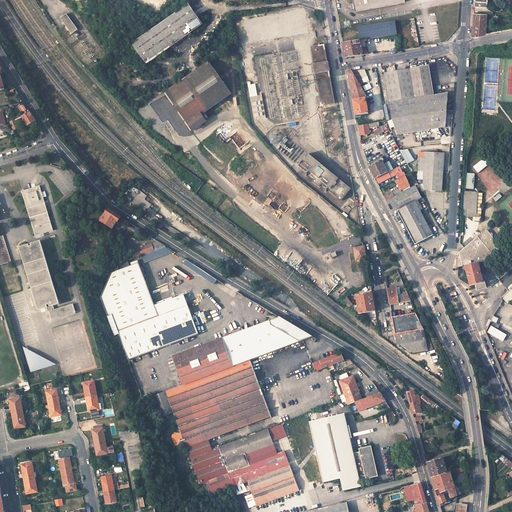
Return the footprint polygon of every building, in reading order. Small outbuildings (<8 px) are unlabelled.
[(352,0),(354,10),(405,2),(404,0),(352,0)] [(203,24),(188,4),(132,43),(146,64),(203,24)] [(480,13),(474,13),(473,36),(477,36),(486,34),(487,14),(480,13)] [(66,14),(60,18),(72,34),(78,29),(73,22),(66,14)] [(389,21),(357,27),(360,40),(391,35),(389,21)] [(361,48),(360,40),(342,43),(345,58),(367,54),(366,47),(361,48)] [(315,73),(321,105),(334,103),(328,71),(329,71),(327,62),(326,62),(324,46),(311,48),(314,64),(313,64),(315,73)] [(165,91),(192,131),(205,121),(200,115),(230,94),(208,62),(165,91)] [(445,126),(446,110),(447,93),(433,95),(428,65),(384,73),(392,119),(387,121),(393,136),(397,135),(445,126)] [(362,83),(355,71),(351,72),(359,85),(362,83)] [(359,85),(351,72),(347,72),(356,116),(368,114),(365,99),(367,99),(359,85)] [(252,107),(246,78),(242,79),(248,108),(252,107)] [(384,120),(377,109),(370,112),(376,122),(384,120)] [(30,112),(22,117),(24,120),(28,126),(36,121),(30,112)] [(369,128),(368,125),(358,126),(360,135),(370,133),(369,128)] [(385,128),(376,132),(377,136),(387,131),(385,128)] [(399,151),(405,163),(412,160),(407,148),(399,151)] [(441,190),(443,153),(424,151),(424,158),(418,157),(417,177),(423,178),(423,182),(425,189),(441,190)] [(321,183),(340,200),(350,188),(308,152),(298,165),(315,178),(313,181),(319,186),(321,183)] [(59,156),(50,154),(48,163),(57,165),(59,156)] [(382,161),(369,168),(375,179),(388,173),(382,161)] [(388,173),(375,180),(377,184),(390,177),(390,178),(395,175),(397,180),(404,176),(403,173),(401,173),(398,167),(388,173)] [(473,188),(473,173),(465,173),(465,188),(473,188)] [(401,190),(409,186),(405,177),(396,182),(401,190)] [(415,185),(420,194),(405,202),(407,205),(423,196),(417,184),(415,185)] [(386,200),(388,205),(390,203),(394,210),(396,209),(398,211),(408,206),(407,205),(405,202),(420,194),(415,185),(410,188),(397,195),(386,200)] [(39,186),(22,191),(35,235),(53,230),(39,186)] [(397,195),(410,188),(409,186),(401,190),(396,192),(397,195)] [(395,190),(384,196),(386,200),(397,195),(396,192),(395,190)] [(476,193),(465,192),(463,216),(478,217),(478,215),(474,215),(476,193)] [(408,206),(398,211),(416,245),(434,235),(433,235),(435,234),(430,226),(429,226),(420,210),(415,202),(408,206)] [(109,209),(101,220),(113,228),(118,220),(119,221),(121,217),(114,212),(109,209)] [(502,248),(486,229),(477,237),(459,253),(461,263),(459,264),(459,265),(459,266),(464,265),(469,286),(474,285),(476,290),(485,288),(484,282),(482,282),(477,262),(481,262),(482,263),(489,261),(488,259),(492,256),(493,256),(502,248)] [(3,235),(0,235),(0,264),(11,261),(3,235)] [(31,288),(36,305),(37,310),(46,307),(53,305),(59,304),(40,240),(19,247),(31,288)] [(158,241),(131,250),(133,257),(165,245),(158,241)] [(366,260),(364,247),(353,249),(356,262),(366,260)] [(152,305),(136,262),(110,272),(99,296),(106,315),(110,314),(127,358),(196,332),(182,294),(152,305)] [(36,305),(31,288),(27,289),(33,306),(36,305)] [(397,295),(396,288),(387,289),(390,305),(409,302),(411,302),(412,301),(408,292),(404,293),(404,297),(405,299),(398,300),(397,296),(400,296),(400,294),(397,295)] [(511,298),(511,290),(510,289),(502,296),(507,303),(511,298)] [(374,302),(372,293),(356,296),(359,315),(375,312),(374,302)] [(350,308),(352,304),(345,299),(341,301),(350,308)] [(409,302),(390,305),(391,311),(400,309),(412,307),(409,302)] [(75,313),(73,304),(54,309),(48,311),(51,320),(75,313)] [(413,314),(392,318),(397,342),(412,354),(428,351),(432,350),(428,337),(426,337),(424,329),(416,313),(413,314)] [(209,340),(171,354),(181,384),(151,395),(160,417),(167,414),(169,418),(172,417),(175,416),(176,420),(174,421),(177,429),(173,430),(174,432),(179,434),(181,433),(266,401),(250,359),(311,336),(278,316),(251,326),(251,325),(222,336),(221,335),(213,338),(212,337),(209,338),(209,340)] [(505,334),(490,328),(487,333),(502,340),(505,334)] [(29,366),(38,370),(55,365),(24,348),(29,366)] [(340,354),(313,364),(315,371),(343,361),(340,354)] [(353,376),(340,381),(349,404),(356,402),(362,399),(353,376)] [(95,381),(85,383),(87,390),(85,390),(87,397),(98,395),(95,381)] [(366,393),(368,397),(380,392),(378,389),(366,393)] [(49,405),(60,403),(59,399),(58,399),(56,390),(47,391),(49,405)] [(413,391),(406,393),(409,400),(412,414),(421,412),(420,407),(421,407),(420,403),(420,402),(418,395),(414,396),(413,391)] [(380,392),(368,397),(362,399),(356,402),(360,411),(382,402),(383,404),(386,405),(389,404),(380,392)] [(424,400),(433,408),(436,404),(422,394),(421,396),(421,397),(424,400)] [(98,395),(87,397),(88,404),(89,404),(91,412),(100,410),(98,395)] [(12,407),(13,415),(24,413),(22,404),(25,403),(24,398),(12,400),(13,407),(12,407)] [(266,401),(181,433),(190,456),(187,457),(196,485),(202,482),(207,495),(211,493),(211,494),(233,485),(228,471),(225,462),(222,454),(219,448),(212,450),(208,439),(271,415),(266,401)] [(61,407),(60,403),(49,405),(52,417),(61,416),(59,407),(61,407)] [(26,427),(24,413),(13,415),(14,422),(16,422),(17,429),(26,427)] [(344,414),(309,422),(324,482),(341,478),(344,490),(362,486),(360,476),(366,475),(366,478),(379,475),(371,445),(359,448),(360,451),(353,452),(344,414)] [(95,443),(106,441),(104,428),(94,430),(96,438),(94,438),(95,443)] [(138,429),(120,433),(121,440),(140,437),(138,429)] [(225,462),(274,444),(271,436),(222,454),(225,462)] [(106,441),(95,443),(96,447),(98,447),(99,455),(109,454),(106,441)] [(142,446),(129,449),(132,465),(145,462),(142,446)] [(59,451),(61,458),(74,455),(72,448),(59,451)] [(284,451),(228,471),(233,485),(247,480),(256,505),(298,489),(284,451)] [(511,463),(498,453),(493,455),(511,468),(511,472),(510,473),(511,476),(511,463)] [(442,457),(427,462),(429,471),(431,478),(451,472),(450,467),(447,468),(447,466),(445,467),(442,457)] [(60,460),(62,473),(73,471),(72,467),(71,467),(69,459),(60,460)] [(36,478),(33,464),(23,466),(25,473),(23,473),(25,480),(36,478)] [(415,465),(403,469),(403,471),(406,470),(407,475),(417,472),(417,470),(415,465)] [(443,493),(448,492),(450,499),(457,496),(451,474),(454,473),(454,475),(461,472),(463,472),(462,468),(460,469),(451,472),(431,478),(433,484),(435,490),(441,489),(443,493)] [(78,491),(76,480),(73,480),(72,476),(74,475),(73,471),(62,473),(65,486),(66,485),(67,493),(78,491)] [(115,490),(113,476),(104,478),(105,485),(103,485),(105,492),(115,490)] [(36,478),(25,480),(26,487),(27,487),(28,495),(38,493),(36,478)] [(421,483),(411,486),(414,501),(415,506),(427,503),(425,496),(424,494),(421,483)] [(411,486),(405,487),(408,503),(414,501),(411,486)] [(437,498),(439,505),(446,502),(443,493),(441,489),(435,490),(434,491),(437,498)] [(118,503),(115,490),(105,492),(106,496),(107,496),(109,505),(118,503)] [(348,511),(347,503),(304,511),(348,511)] [(427,503),(415,506),(416,511),(428,511),(428,509),(427,503)]
